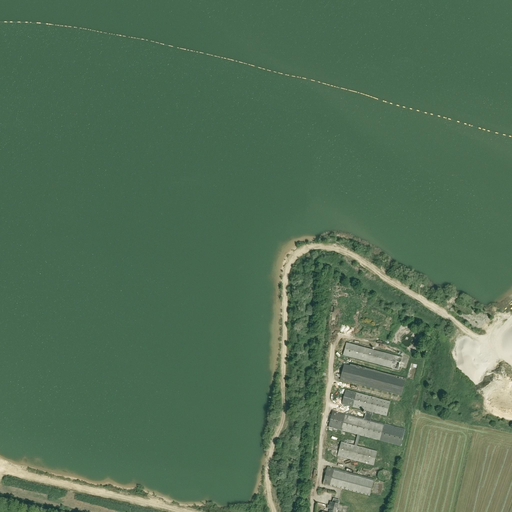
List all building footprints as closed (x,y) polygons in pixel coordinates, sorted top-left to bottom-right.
[(343,355),(399,370),(402,358),(346,343),(343,355)] [(344,365),(340,380),(400,395),(404,378),(350,364),(350,366),(344,365)] [(386,416),(390,402),(346,391),(342,405),(366,411),(373,413),(386,416)] [(401,446),(405,430),(371,421),(373,413),(366,411),(364,419),(333,411),(329,427),(357,435),(360,435),(401,446)] [(357,446),(360,435),(357,435),(354,446),(341,442),(337,456),(373,466),(377,452),(357,446)] [(327,468),(323,484),(369,496),(374,480),(327,468)] [(336,511),(338,504),(334,503),(330,502),(329,506),(328,506),(327,508),(330,509),(329,511),(322,511),(336,511)]
